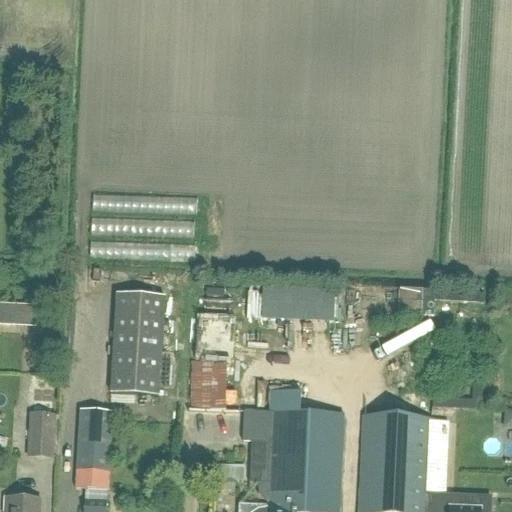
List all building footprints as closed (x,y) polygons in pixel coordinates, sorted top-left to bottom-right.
[(159,214),(196,215),(197,199),(159,199),(159,214)] [(153,222),(152,237),(193,237),(193,223),(153,222)] [(194,261),(194,245),(90,244),(90,260),(194,261)] [(259,323),(336,323),(336,293),(259,293),(259,323)] [(400,293),(399,316),(421,317),(422,293),(400,293)] [(435,294),(422,293),(421,317),(421,320),(434,320),(435,294)] [(158,400),(164,300),(115,297),(109,397),(158,400)] [(190,364),(189,410),(226,411),(227,364),(190,364)] [(51,418),(52,399),(32,398),(31,417),(29,417),(27,457),(52,459),(54,418),(51,418)] [(434,402),(434,411),(473,412),(473,402),(434,402)] [(304,511),(309,419),(244,416),(243,447),(257,447),(257,454),(251,454),(250,488),(259,488),(258,499),(270,504),(270,508),(270,511),(304,511)] [(304,511),(338,511),(343,421),(309,419),(304,511)] [(112,424),(79,421),(74,492),(107,494),(112,424)] [(364,422),(359,511),(489,511),(490,502),(428,499),(431,425),(364,422)] [(243,487),(244,469),(209,468),(209,486),(243,487)] [(39,511),(40,504),(5,502),(4,511),(39,511)]
